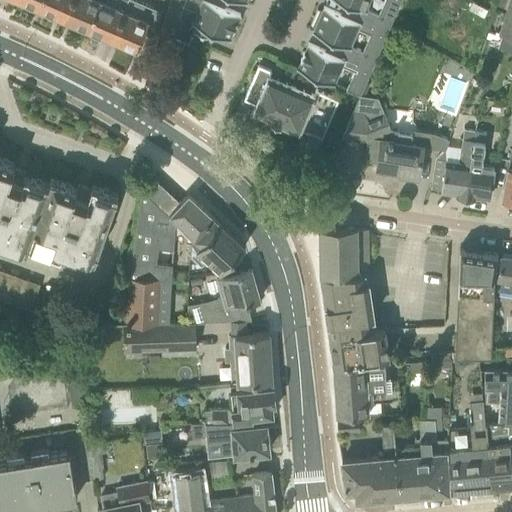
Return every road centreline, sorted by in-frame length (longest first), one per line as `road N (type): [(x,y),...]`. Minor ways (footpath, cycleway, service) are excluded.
road 1 (tertiary): [(320,511),(294,314),(263,224)]
road 2 (residential): [(263,224),(316,204),(511,231)]
road 3 (tertiary): [(195,154),(0,47)]
road 4 (residential): [(195,154),(246,39)]
